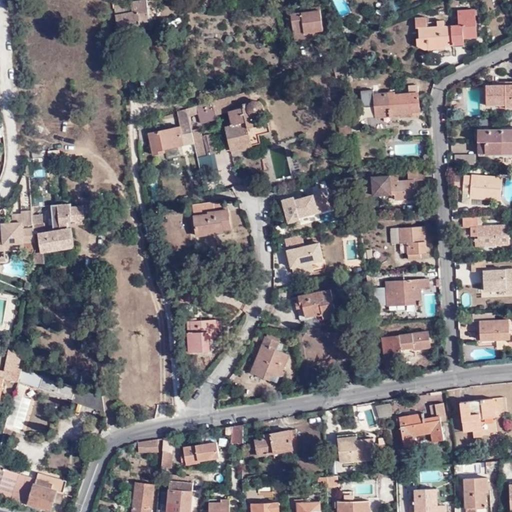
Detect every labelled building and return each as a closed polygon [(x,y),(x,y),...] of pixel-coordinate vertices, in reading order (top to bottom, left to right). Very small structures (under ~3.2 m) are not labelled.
[(116,11),(120,35),(151,30),(146,1),(131,4),(133,14),(131,15),(127,7),(126,4),(122,4),(123,8),(119,9),(118,6),(114,7),(114,11),(116,11)] [(294,36),(315,33),(323,31),(320,7),(311,9),(312,12),(291,15),(294,36)] [(476,8),(459,9),(460,24),(445,26),(444,20),(437,21),(438,26),(428,27),(427,17),(415,18),(416,28),(419,28),(420,38),(417,37),(417,44),(425,48),(441,47),(442,45),(454,44),(454,47),(466,46),(465,37),(477,37),(476,8)] [(316,39),(315,33),(294,36),(295,42),(316,39)] [(348,73),(347,63),(335,66),(339,76),(348,73)] [(508,104),(508,107),(511,106),(511,83),(487,84),(488,104),(502,104),(508,104)] [(246,91),(186,107),(186,108),(189,107),(246,91)] [(246,91),(189,107),(190,114),(197,113),(200,122),(215,118),(214,113),(227,110),(230,124),(223,126),(229,150),(250,144),(259,142),(256,134),(269,130),(266,119),(265,119),(260,102),(259,100),(256,98),(253,98),(248,99),(246,91)] [(394,91),(375,92),(377,117),(420,113),(418,92),(394,94),(394,91)] [(182,121),(184,133),(192,132),(191,129),(188,115),(186,108),(176,110),(179,122),(182,121)] [(353,118),(353,116),(341,117),(342,133),(354,132),(354,129),(353,118)] [(362,117),(353,118),(354,129),(362,128),(362,117)] [(164,150),(163,148),(184,144),(182,134),(180,125),(149,132),(153,152),(164,150)] [(488,141),(488,153),(511,151),(511,127),(479,129),(479,142),(480,142),(488,141)] [(201,135),(195,136),(196,137),(200,155),(213,152),(208,133),(201,135)] [(252,148),(250,144),(229,150),(231,154),(252,148)] [(477,156),(456,154),(456,162),(477,163),(477,156)] [(426,170),(408,171),(409,180),(399,180),(399,175),(373,176),(374,196),(396,196),(396,200),(408,200),(408,198),(417,198),(416,180),(426,179),(426,170)] [(472,196),(483,197),(499,199),(500,177),(464,175),(463,188),(464,189),(463,203),(472,204),(472,196)] [(296,195),(285,198),(287,209),(285,209),(287,218),(290,217),(291,220),(302,217),(301,214),(319,210),(318,208),(326,207),(323,195),(316,196),(315,193),(297,198),(296,195)] [(483,205),(483,197),(472,196),(472,204),(483,205)] [(229,199),(216,201),(217,209),(230,207),(229,199)] [(217,209),(216,201),(215,200),(194,203),(198,233),(224,230),(224,227),(233,226),(230,207),(217,209)] [(45,252),(46,253),(75,248),(72,228),(70,228),(69,223),(75,222),(75,227),(85,226),(85,217),(88,217),(88,210),(85,210),(84,208),(71,209),(71,205),(56,206),(56,220),(60,220),(61,230),(46,232),(40,234),(40,235),(43,252),(45,252)] [(46,206),(33,207),(34,211),(35,225),(43,223),(42,215),(46,213),(46,206)] [(35,225),(34,211),(23,212),(23,215),(24,226),(35,225)] [(25,241),(36,240),(36,235),(36,231),(35,229),(24,229),(24,226),(23,215),(14,215),(14,223),(15,227),(4,228),(4,229),(0,229),(0,245),(7,245),(7,249),(26,247),(25,241)] [(478,218),(464,218),(464,227),(478,226),(478,218)] [(40,234),(46,232),(44,223),(43,223),(35,225),(35,229),(36,231),(36,235),(40,235),(40,234)] [(484,238),(485,245),(510,244),(509,224),(479,226),(479,238),(484,238)] [(426,225),(394,227),(394,242),(408,241),(408,251),(407,252),(407,258),(419,257),(419,252),(427,251),(426,225)] [(320,241),(289,248),(294,274),(308,271),(306,262),(324,257),(320,241)] [(36,253),(35,264),(47,264),(46,253),(45,252),(43,252),(36,253)] [(486,260),(472,260),(473,271),(475,271),(476,287),(487,286),(488,293),(496,292),(496,286),(507,286),(508,291),(511,290),(511,267),(486,270),(486,260)] [(406,300),(406,305),(419,304),(420,305),(422,304),(422,288),(430,288),(429,279),(388,280),(388,289),(382,289),(382,297),(388,297),(388,300),(406,300)] [(302,307),(304,316),(323,312),(324,317),(336,314),(331,288),(299,295),(300,301),(296,302),(297,308),(302,307)] [(375,306),(388,305),(388,300),(388,297),(382,297),(382,289),(374,290),(375,306)] [(511,318),(482,320),(483,339),(511,337),(511,318)] [(221,323),(202,323),(192,322),(192,344),(192,353),(192,355),(212,355),(212,341),(212,335),(221,335),(221,323)] [(431,347),(429,331),(384,335),(386,352),(399,350),(400,347),(415,346),(415,349),(431,347)] [(265,338),(278,343),(279,340),(266,335),(265,338)] [(343,335),(309,341),(313,360),(346,355),(343,335)] [(283,345),(278,343),(265,338),(249,373),(269,381),(272,374),(278,377),(288,355),(280,352),(283,345)] [(20,366),(22,352),(10,350),(5,371),(5,374),(20,378),(23,367),(20,366)] [(102,393),(23,367),(20,378),(19,381),(40,387),(41,386),(73,397),(72,400),(104,411),(102,393)] [(5,374),(5,371),(0,370),(0,376),(6,378),(19,381),(20,378),(5,374)] [(275,384),(278,377),(272,374),(269,381),(275,384)] [(482,412),(496,410),(494,397),(462,401),(465,429),(474,428),(475,435),(485,434),(483,418),(482,412)] [(377,417),(392,415),(390,402),(376,404),(377,417)] [(445,403),(433,405),(435,417),(427,419),(425,412),(400,417),(406,447),(419,445),(416,435),(433,432),(435,441),(447,439),(443,417),(447,416),(445,403)] [(370,407),(363,410),(369,428),(377,425),(370,407)] [(242,443),(242,425),(233,426),(233,433),(232,441),(232,442),(242,443)] [(296,429),(289,430),(292,449),(275,452),(275,458),(300,453),(296,429)] [(292,449),(289,430),(266,435),(266,438),(255,440),(258,456),(275,452),(292,449)] [(170,451),(171,437),(165,437),(164,450),(163,457),(162,466),(162,467),(170,468),(171,451),(170,451)] [(140,443),(137,444),(137,451),(155,450),(155,439),(140,443)] [(375,439),(358,441),(339,443),(341,463),(377,459),(375,439)] [(181,446),(182,452),(179,453),(180,461),(184,461),(184,464),(197,462),(197,460),(217,457),(215,441),(181,446)] [(4,472),(0,471),(0,495),(13,499),(20,475),(20,473),(11,471),(10,473),(5,472),(4,472)] [(20,475),(13,499),(12,502),(27,506),(28,503),(33,504),(43,507),(52,509),(54,501),(59,502),(65,482),(36,475),(35,479),(20,475)] [(326,483),(326,476),(320,476),(315,477),(316,484),(326,483)] [(487,491),(487,485),(487,476),(463,477),(464,511),(465,506),(475,506),(475,511),(490,511),(490,491),(487,491)] [(190,482),(174,480),(174,481),(173,488),(172,491),(171,511),(178,511),(180,511),(182,511),(188,511),(190,489),(191,489),(191,482),(190,482)] [(147,511),(151,484),(134,483),(130,511),(147,511)] [(435,488),(414,488),(414,511),(443,511),(444,505),(436,505),(435,488)] [(342,500),(352,500),(352,490),(342,490),(342,500)] [(172,491),(166,491),(164,510),(171,511),(172,491)] [(218,501),(207,502),(207,509),(206,511),(227,511),(227,501),(227,498),(218,498),(218,501)] [(367,511),(367,499),(352,500),(342,500),(337,500),(337,511),(367,511)] [(319,511),(319,500),(296,501),(296,511),(319,511)] [(277,511),(277,502),(249,503),(249,511),(277,511)]
